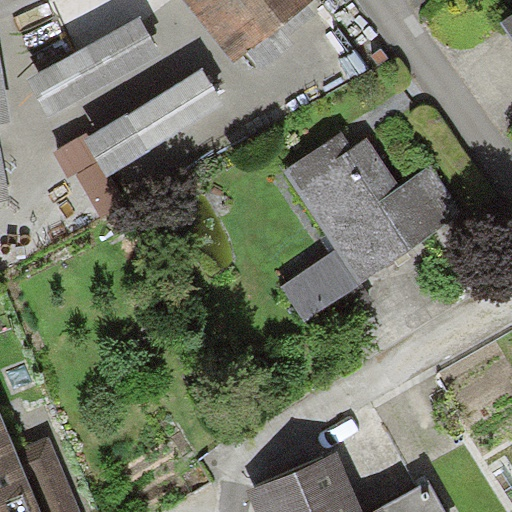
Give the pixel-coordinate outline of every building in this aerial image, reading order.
[(185,0),(233,57),(301,0),(185,0)] [(134,24),(57,67),(74,96),(150,53),(134,24)] [(216,103),(198,74),(89,140),(107,169),(216,103)] [(348,153),(339,141),(284,178),(338,256),(284,293),(301,317),(450,215),(422,174),(395,193),(361,144),(348,153)] [(64,511),(33,440),(0,454),(0,455),(24,511),(64,511)] [(0,511),(24,511),(0,455),(0,511)] [(247,495),(254,511),(358,511),(357,510),(333,457),(247,495)] [(434,511),(421,481),(357,510),(358,511),(434,511)]
